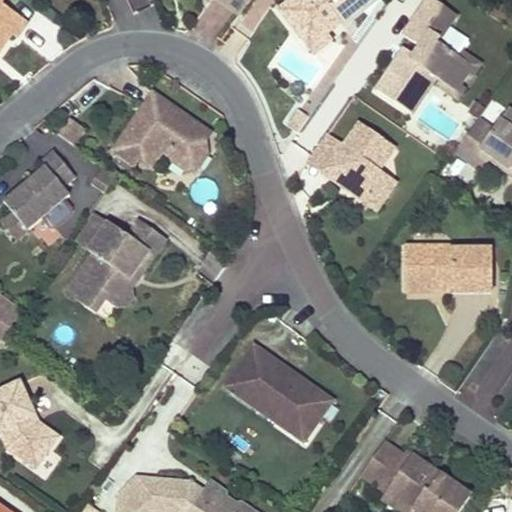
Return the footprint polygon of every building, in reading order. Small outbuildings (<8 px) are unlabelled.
[(0,49),(1,50),(3,49),(16,32),(19,34),(30,18),(3,0),(0,4),(0,49)] [(223,0),(242,13),(251,0),(223,0)] [(289,0),(280,8),(302,36),(313,39),(324,29),(328,35),(373,0),(289,0)] [(459,83),(463,78),(471,66),(476,59),(461,50),(439,34),(456,9),(443,0),(426,0),(408,28),(423,39),(417,50),(408,62),(399,56),(380,83),(414,106),(440,70),(445,74),(459,83)] [(209,3),(194,32),(216,44),(231,15),(209,3)] [(328,35),(324,29),(313,39),(302,36),(315,54),(333,41),(328,35)] [(408,62),(417,50),(407,44),(399,56),(408,62)] [(464,46),(461,50),(476,59),(471,66),(478,69),(484,59),(464,46)] [(468,81),(463,78),(459,83),(445,74),(441,80),(461,92),(468,81)] [(143,158),(155,166),(160,158),(164,154),(174,150),(178,164),(190,172),(201,171),(211,157),(210,142),(215,134),(186,114),(180,123),(173,118),(176,107),(157,93),(127,135),(116,150),(137,165),(143,158)] [(479,99),(471,111),(480,116),(481,115),(487,105),(479,99)] [(498,127),(481,115),(480,116),(457,149),(484,167),(492,156),(510,168),(511,165),(511,106),(498,127)] [(180,123),(186,114),(176,107),(173,118),(180,123)] [(292,124),(300,129),(312,112),(304,107),(292,124)] [(62,134),(77,145),(87,131),(73,120),(62,134)] [(343,139),(323,169),(336,179),(338,177),(349,161),(356,166),(345,182),(355,190),(363,187),(372,192),(393,189),(400,179),(383,167),(399,144),(364,121),(349,142),(343,139)] [(311,161),(323,169),(343,139),(332,130),(311,161)] [(47,166),(7,201),(15,212),(31,230),(74,193),(67,185),(79,175),(56,150),(43,161),(47,166)] [(356,166),(349,161),(338,177),(345,182),(356,166)] [(118,174),(104,164),(92,181),(106,191),(118,174)] [(363,187),(355,190),(380,207),(393,189),(372,192),(363,187)] [(20,239),(31,230),(15,212),(5,221),(20,239)] [(167,239),(141,221),(130,235),(110,222),(91,249),(96,252),(77,279),(96,291),(99,287),(109,294),(105,299),(116,306),(131,303),(135,296),(133,288),(129,278),(138,266),(144,271),(167,239)] [(458,244),(410,243),(409,284),(454,285),(454,290),(494,290),(495,247),(458,247),(458,244)] [(129,278),(133,288),(144,271),(138,266),(129,278)] [(99,287),(96,291),(77,279),(69,291),(97,311),(105,299),(109,294),(99,287)] [(0,342),(2,340),(22,311),(0,295),(0,342)] [(319,393),(303,383),(300,387),(293,383),(297,378),(253,348),(224,389),(298,439),(314,416),(322,422),(334,404),(325,398),(322,402),(316,398),(319,393)] [(300,387),(303,383),(297,378),(293,383),(300,387)] [(19,385),(0,393),(0,435),(8,453),(34,471),(57,441),(39,427),(38,424),(31,428),(27,420),(34,416),(19,385)] [(322,402),(325,398),(319,393),(316,398),(322,402)] [(31,428),(38,424),(34,416),(27,420),(31,428)] [(306,445),(322,422),(314,416),(298,439),(306,445)] [(406,453),(387,439),(364,472),(391,491),(393,487),(417,504),(429,511),(457,511),(472,491),(410,448),(406,453)] [(117,511),(134,511),(136,482),(119,498),(117,511)] [(136,482),(134,511),(240,511),(231,505),(222,500),(215,502),(205,495),(195,488),(136,482)] [(212,486),(195,488),(205,495),(215,502),(222,500),(231,505),(228,496),(212,486)] [(410,511),(411,511),(417,504),(393,487),(391,491),(388,496),(410,511)]
